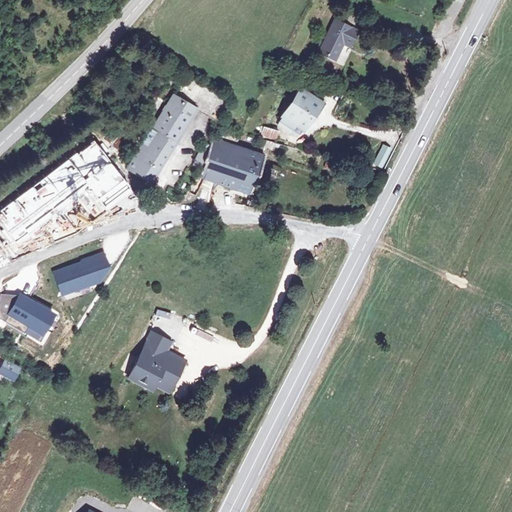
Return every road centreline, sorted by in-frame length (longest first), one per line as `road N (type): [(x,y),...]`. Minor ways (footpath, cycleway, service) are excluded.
road 1 (residential): [(8,270),(163,215),(254,218),(369,236)]
road 2 (secondary): [(230,511),(369,236)]
road 3 (secondary): [(369,236),(489,0)]
road 4 (tertiary): [(142,0),(0,145)]
